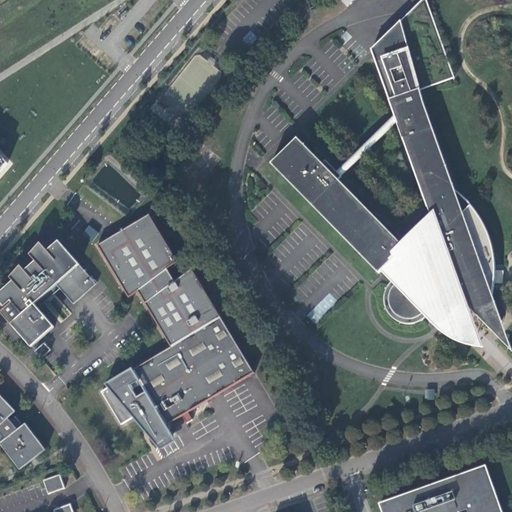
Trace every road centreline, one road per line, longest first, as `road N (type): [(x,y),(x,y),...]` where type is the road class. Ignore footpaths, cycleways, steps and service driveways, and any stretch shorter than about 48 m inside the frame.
road 1 (unclassified): [(0,234),(203,0)]
road 2 (tertiary): [(511,408),(229,509)]
road 3 (unclassified): [(0,351),(69,430),(114,511)]
